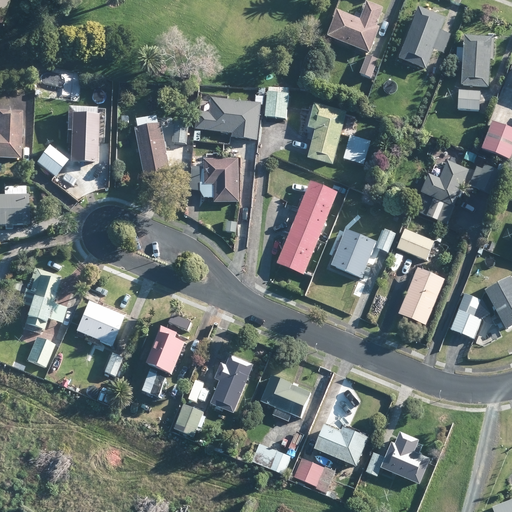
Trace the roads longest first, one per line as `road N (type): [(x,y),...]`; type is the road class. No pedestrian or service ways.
road 1 (residential): [(227,295),(436,381),(511,385)]
road 2 (residential): [(227,295),(201,251),(118,216),(101,218),(93,236),(106,252)]
road 3 (residential): [(106,252),(227,295)]
road 4 (track): [(489,388),(456,511)]
